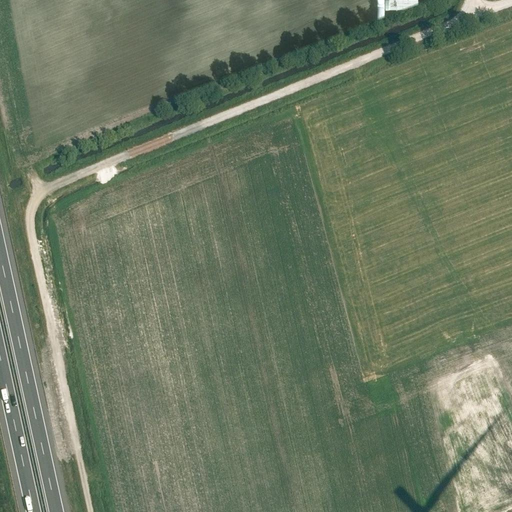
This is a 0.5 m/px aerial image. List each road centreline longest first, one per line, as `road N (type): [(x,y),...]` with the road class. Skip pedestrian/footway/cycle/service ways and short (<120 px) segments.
road 1 (track): [(94,511),(31,221),(37,201),(62,180),(480,16)]
road 2 (motorway): [(55,511),(0,258)]
road 3 (motorway): [(0,362),(32,511)]
